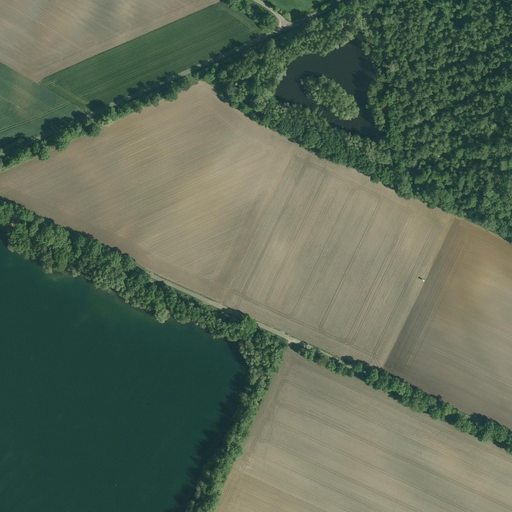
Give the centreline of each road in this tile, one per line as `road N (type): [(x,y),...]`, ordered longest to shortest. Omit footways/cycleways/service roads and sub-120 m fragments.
road 1 (residential): [(0,204),(511,443)]
road 2 (residential): [(286,28),(0,156)]
road 3 (track): [(511,96),(390,52),(381,0)]
